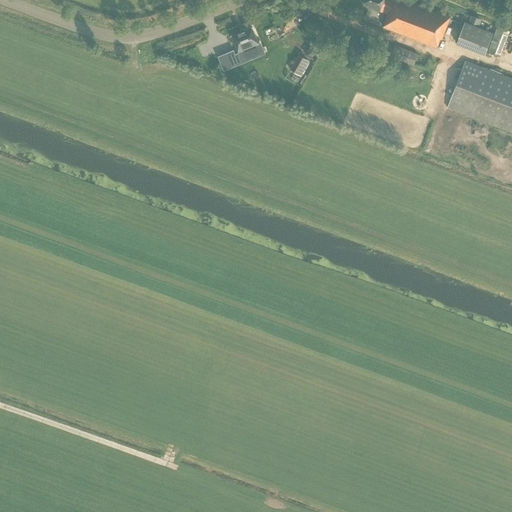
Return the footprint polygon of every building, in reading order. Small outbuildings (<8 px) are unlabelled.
[(442,40),(450,17),(405,0),(366,0),(364,5),(379,11),(388,14),(383,27),(437,48),(440,39),(442,40)] [(478,27),(481,19),(471,16),(468,23),(478,27)] [(282,22),(284,30),(293,28),(291,20),(282,22)] [(493,49),(506,52),(511,27),(511,25),(499,23),(493,49)] [(492,35),(487,33),(463,24),(456,42),(485,53),(492,35)] [(239,54),(260,46),(252,27),(231,36),(239,54)] [(265,31),(270,42),(279,38),(274,27),(265,31)] [(415,65),(419,54),(396,46),(392,57),(415,65)] [(308,49),(304,56),(310,59),(314,52),(308,49)] [(308,64),(297,57),(290,70),(301,76),(308,64)] [(511,132),(511,78),(465,61),(447,108),(511,132)] [(417,111),(420,111),(423,111),(426,109),(427,106),(428,103),(428,100),(426,97),(423,96),(420,95),(417,96),(414,97),(412,100),(412,103),(412,106),(414,109),(417,111)]
